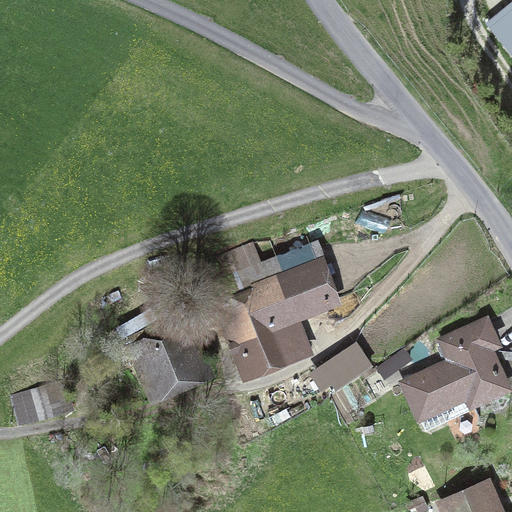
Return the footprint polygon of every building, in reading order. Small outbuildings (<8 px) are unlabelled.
[(511,6),(491,25),(511,51),(511,6)] [(298,326),(278,333),(273,323),(332,301),(311,245),(259,265),(251,245),(217,258),(225,279),(203,288),(211,308),(223,304),(249,372),(307,349),(298,326)] [(192,322),(139,344),(157,390),(205,370),(197,350),(191,352),(185,339),(197,334),(192,322)] [(505,389),(486,349),(495,345),(485,324),(443,343),(453,363),(405,386),(425,429),(429,431),(448,422),(449,418),(473,406),(472,404),(505,389)] [(356,345),(323,367),(337,388),(370,366),(356,345)] [(384,379),(409,361),(403,353),(378,371),(384,379)] [(63,384),(13,398),(20,425),(70,410),(63,384)] [(495,511),(486,490),(447,506),(449,511),(495,511)]
